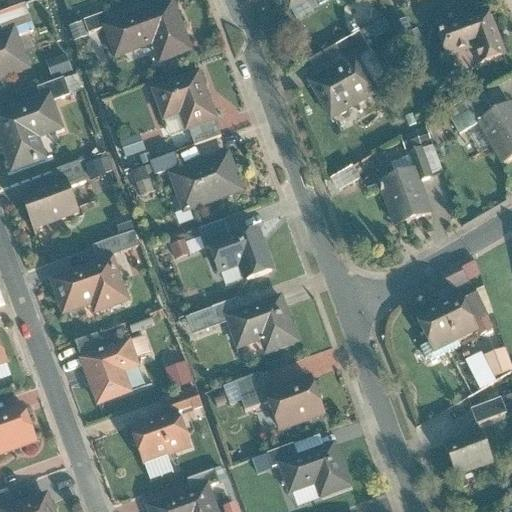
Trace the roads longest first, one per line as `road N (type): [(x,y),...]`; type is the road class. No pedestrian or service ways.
road 1 (residential): [(238,0),(351,313)]
road 2 (residential): [(0,235),(102,511)]
road 3 (residential): [(351,313),(421,511)]
road 4 (residential): [(351,313),(511,217)]
